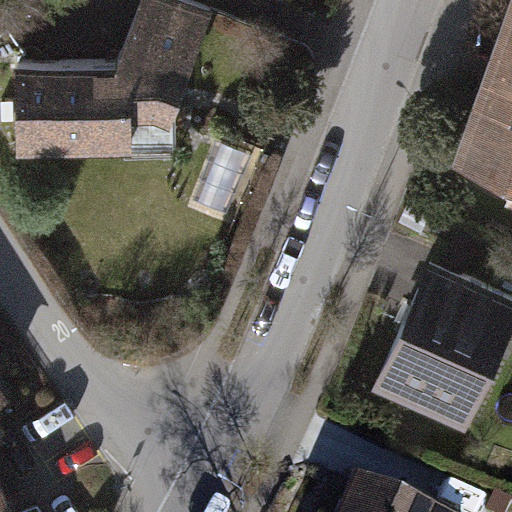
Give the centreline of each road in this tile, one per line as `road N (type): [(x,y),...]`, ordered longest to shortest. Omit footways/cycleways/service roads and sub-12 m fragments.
road 1 (residential): [(407,0),(362,149),(275,352),(192,498)]
road 2 (residential): [(0,262),(134,455),(192,498)]
